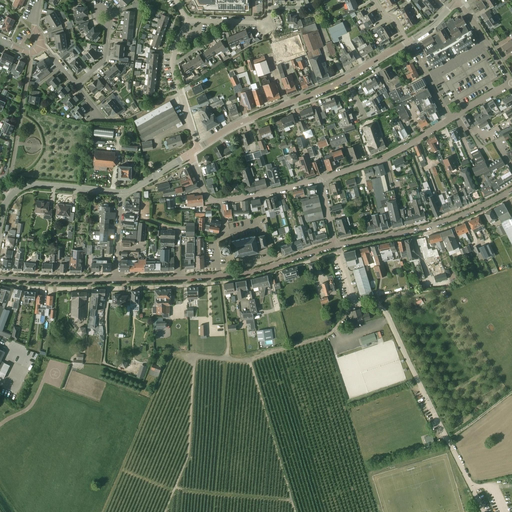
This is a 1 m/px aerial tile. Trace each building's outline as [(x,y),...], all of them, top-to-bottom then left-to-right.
[(14,9),(17,7),(20,9),(22,3),(16,0),(14,0),(12,5),(12,6),(14,9)] [(194,0),(197,6),(203,6),(203,10),(245,11),(245,5),(249,5),(248,0),(194,0)] [(352,9),(357,7),(354,0),(346,3),(349,8),(345,10),(346,13),(342,15),(343,17),(350,14),(349,14),(353,12),(352,9)] [(417,0),(414,2),(415,3),(414,3),(420,10),(424,7),(418,0),(417,1),(417,0)] [(433,13),(439,7),(435,3),(436,2),(433,0),(423,0),(425,1),(423,2),(428,9),(429,8),(433,13)] [(489,5),(494,1),(493,0),(484,0),(482,2),(482,1),(476,5),(480,11),(486,7),(485,6),(488,4),(489,5)] [(84,15),(88,15),(87,7),(81,7),(81,5),(77,5),(77,7),(76,8),(76,12),(74,12),(74,16),(75,16),(76,19),(77,24),(86,21),(84,17),(84,15)] [(402,14),(409,10),(406,5),(399,10),(402,14)] [(49,23),(58,17),(54,11),(53,10),(47,9),(46,16),(47,18),(46,18),(49,23)] [(491,12),(489,9),(482,14),(485,20),(490,27),(494,25),(495,27),(498,24),(497,22),(496,23),(491,16),(492,16),(490,13),(491,12)] [(363,23),(366,21),(374,16),(372,12),(366,15),(363,10),(357,13),(360,19),(361,18),(363,23)] [(409,10),(402,14),(404,18),(412,14),(409,10)] [(4,22),(11,26),(14,20),(14,19),(14,18),(11,14),(8,17),(7,16),(4,22)] [(161,14),(160,17),(161,17),(160,20),(161,20),(168,22),(170,17),(169,17),(164,15),(162,14),(161,14)] [(288,14),(288,22),(287,22),(287,24),(293,24),(293,27),(297,27),(297,26),(303,26),(301,20),(297,20),(297,15),(294,15),(294,14),(288,14)] [(412,14),(404,18),(407,23),(414,18),(412,14)] [(373,27),(371,25),(377,21),(374,16),(366,21),(369,26),(365,28),(367,31),(373,27)] [(58,17),(49,23),(51,27),(52,26),(53,28),(54,30),(62,27),(61,23),(58,17)] [(423,44),(420,46),(428,60),(426,61),(430,67),(430,66),(431,66),(432,67),(476,41),(462,17),(454,21),(453,18),(445,23),(447,26),(453,37),(444,43),(438,33),(432,37),(432,36),(422,42),(423,44)] [(414,18),(407,23),(410,27),(417,23),(414,18)] [(6,33),(6,31),(8,32),(11,26),(4,22),(1,29),(2,30),(2,31),(6,33)] [(89,22),(78,26),(80,31),(84,29),(85,32),(88,34),(87,35),(88,36),(88,39),(92,39),(93,40),(96,42),(100,38),(97,35),(100,32),(94,27),(92,29),(90,28),(90,27),(89,22)] [(342,22),(328,28),(328,29),(333,39),(332,40),(334,44),(339,41),(338,37),(347,33),(346,30),(343,22),(342,22)] [(380,26),(372,30),(374,33),(377,32),(380,36),(391,30),(388,25),(382,28),(380,26)] [(447,26),(437,32),(438,33),(444,43),(453,37),(447,26)] [(55,42),(66,40),(65,33),(63,29),(55,32),(56,34),(55,34),(56,37),(55,37),(55,42)] [(247,31),(246,30),(241,32),(245,40),(246,44),(247,45),(248,46),(250,45),(249,42),(250,40),(249,39),(253,37),(250,30),(247,31)] [(318,30),(303,36),(309,51),(319,48),(323,47),(318,30)] [(383,40),(380,42),(382,45),(389,41),(388,38),(394,35),(391,30),(380,36),(383,40)] [(236,34),(240,42),(245,40),(241,32),(236,34)] [(232,36),(235,44),(240,42),(236,34),(232,36)] [(235,44),(232,36),(227,38),(230,46),(231,48),(236,46),(235,44)] [(66,47),(67,47),(66,40),(55,42),(56,46),(57,46),(57,48),(58,48),(62,53),(66,50),(66,47)] [(216,43),(221,51),(226,48),(221,40),(216,43)] [(511,41),(511,40),(508,42),(509,43),(503,47),(507,54),(511,50),(511,41)] [(115,50),(125,51),(125,45),(130,46),(130,42),(123,41),(123,45),(115,44),(115,50)] [(326,43),(330,56),(336,54),(332,41),(326,43)] [(75,43),(66,50),(68,52),(75,47),(75,43)] [(212,46),(217,53),(221,51),(216,43),(212,46)] [(288,58),(288,57),(294,55),(290,43),(284,45),(284,44),(279,46),(274,48),(278,60),(283,59),(284,59),(288,58)] [(365,44),(363,45),(368,53),(374,50),(370,44),(367,46),(366,43),(365,44)] [(86,59),(89,59),(91,62),(93,60),(96,60),(96,58),(98,56),(96,53),(97,46),(90,45),(90,49),(90,50),(85,54),(87,56),(86,59)] [(361,46),(357,48),(362,57),(362,56),(363,58),(366,56),(365,55),(368,53),(363,45),(361,46)] [(208,49),(213,56),(217,53),(212,46),(208,49)] [(74,57),(78,54),(80,52),(76,47),(70,52),(74,57)] [(148,58),(149,58),(150,58),(158,59),(158,54),(155,53),(154,53),(154,51),(155,51),(150,49),(149,53),(148,53),(148,58)] [(213,56),(208,49),(204,52),(206,55),(208,59),(209,59),(213,56)] [(125,51),(115,50),(114,57),(121,57),(121,61),(128,62),(128,58),(124,58),(125,51)] [(347,54),(346,55),(347,58),(351,63),(357,60),(353,54),(352,51),(347,54)] [(0,66),(2,68),(3,65),(4,64),(8,55),(3,52),(0,58),(0,66)] [(4,64),(3,65),(9,68),(7,70),(10,72),(13,66),(10,64),(14,57),(8,55),(4,64)] [(204,56),(201,58),(199,55),(195,58),(200,65),(204,62),(206,65),(209,64),(204,56)] [(206,55),(204,56),(209,64),(211,66),(213,65),(209,59),(208,59),(206,55)] [(330,73),(328,74),(325,66),(323,67),(322,64),(325,62),(322,55),(310,59),(318,83),(330,78),(330,77),(331,77),(332,76),(331,73),(330,73)] [(344,56),(340,58),(341,61),(345,67),(351,63),(347,58),(346,55),(344,56)] [(191,61),(196,68),(200,65),(195,58),(191,61)] [(83,70),(83,69),(84,68),(76,59),(70,64),(73,68),(72,69),(75,72),(76,71),(78,73),(80,71),(81,71),(83,70)] [(255,69),(252,59),(247,61),(251,71),(255,69)] [(265,59),(254,63),(258,76),(269,72),(270,72),(265,59)] [(13,66),(10,72),(18,75),(20,72),(25,63),(19,60),(16,67),(13,66)] [(41,81),(50,73),(48,70),(47,69),(48,69),(44,60),(37,63),(38,65),(37,66),(40,68),(42,72),(43,71),(44,74),(39,78),(41,81)] [(307,67),(304,60),(297,62),(300,69),(307,67)] [(186,64),(191,71),(196,68),(191,61),(186,64)] [(115,64),(110,68),(116,76),(118,78),(126,72),(126,67),(129,67),(129,63),(123,63),(122,68),(120,70),(115,64)] [(411,73),(406,75),(408,78),(411,77),(413,79),(415,78),(419,76),(416,70),(412,63),(407,66),(411,73)] [(189,76),(188,74),(191,71),(186,64),(182,67),(184,70),(181,72),(186,79),(189,76)] [(281,64),(277,65),(281,79),(288,95),(297,91),(292,79),(293,79),(292,75),(285,77),(281,64)] [(382,71),(387,81),(394,77),(389,67),(382,71)] [(107,75),(105,78),(106,79),(107,80),(112,86),(114,83),(113,82),(114,81),(114,80),(113,79),(116,76),(110,68),(105,72),(107,75)] [(309,76),(308,74),(303,76),(304,78),(308,87),(313,85),(309,76)] [(61,82),(62,81),(58,75),(55,78),(53,75),(45,81),(49,86),(52,84),(54,87),(58,84),(61,84),(61,82)] [(230,78),(233,86),(239,83),(236,77),(236,75),(235,75),(230,78)] [(106,82),(103,84),(98,78),(93,82),(100,90),(100,91),(105,87),(109,92),(112,90),(106,82)] [(304,78),(299,80),(303,89),(308,87),(304,78)] [(379,79),(376,81),(374,78),(371,79),(371,78),(368,80),(373,88),(378,85),(379,86),(382,85),(379,79)] [(417,90),(418,93),(428,88),(427,87),(427,86),(426,85),(423,78),(407,86),(410,94),(417,90)] [(369,93),(368,91),(373,88),(368,80),(366,81),(367,82),(364,84),(365,87),(363,89),(366,94),(369,93)] [(269,102),(281,97),(275,81),(263,86),(269,102)] [(100,90),(93,82),(88,86),(95,94),(100,90)] [(201,84),(192,88),(195,95),(204,90),(201,84)] [(61,85),(54,91),(52,93),(53,94),(55,92),(58,96),(60,94),(63,97),(66,94),(69,94),(69,92),(70,91),(70,90),(71,90),(68,87),(68,88),(66,85),(63,88),(61,85)] [(153,92),(155,92),(155,86),(148,85),(144,85),(143,93),(153,95),(153,92)] [(250,90),(249,87),(247,87),(241,89),(240,90),(241,93),(245,106),(247,106),(248,110),(254,107),(253,104),(255,104),(250,90)] [(257,106),(264,104),(259,88),(252,90),(257,106)] [(430,97),(432,96),(428,88),(418,93),(412,96),(416,106),(423,102),(422,100),(429,96),(430,97)] [(39,104),(40,97),(38,97),(39,91),(33,90),(32,96),(30,96),(29,102),(39,104)] [(396,90),(389,93),(392,101),(400,97),(396,90)] [(370,101),(372,104),(370,105),(372,107),(380,102),(377,97),(378,96),(377,93),(371,96),(373,99),(370,101)] [(113,94),(108,98),(110,101),(104,106),(108,111),(118,103),(114,98),(115,96),(113,94)] [(205,94),(196,98),(199,104),(208,100),(205,94)] [(501,111),(511,104),(511,95),(511,94),(502,100),(506,105),(502,107),(501,105),(498,107),(501,111)] [(78,100),(79,100),(77,97),(76,98),(74,95),(71,98),(69,95),(62,101),(66,106),(68,104),(71,107),(79,101),(78,100)] [(437,105),(434,100),(434,99),(433,97),(432,96),(430,97),(429,96),(422,100),(423,102),(416,106),(420,112),(424,110),(425,112),(437,105)] [(338,100),(335,101),(334,97),(331,99),(330,98),(328,98),(331,107),(337,105),(337,107),(338,107),(339,109),(342,108),(341,106),(340,106),(338,100)] [(326,111),(325,109),(331,107),(328,98),(325,99),(326,100),(322,101),(323,105),(320,106),(322,112),(326,111)] [(409,117),(403,105),(413,101),(411,98),(395,106),(396,109),(395,109),(398,115),(399,114),(401,120),(409,117)] [(222,99),(209,105),(211,109),(216,107),(220,105),(221,106),(224,104),(222,99)] [(178,128),(183,125),(170,101),(134,121),(142,135),(140,136),(142,140),(144,139),(146,141),(176,124),(178,128)] [(493,101),(487,104),(489,106),(491,109),(492,109),(496,112),(496,113),(495,114),(500,111),(493,101)] [(377,112),(378,114),(381,113),(386,110),(385,107),(383,108),(380,102),(372,107),(373,109),(374,109),(376,112),(377,112)] [(118,111),(120,114),(126,109),(123,106),(122,108),(118,103),(108,111),(112,116),(118,111)] [(232,105),(232,107),(229,109),(231,116),(238,114),(236,108),(235,104),(232,105)] [(493,115),(492,113),(490,110),(486,105),(485,104),(480,107),(484,112),(479,115),(477,113),(473,115),(469,117),(475,126),(479,124),(486,120),(486,119),(493,115)] [(86,112),(87,111),(83,105),(80,108),(78,105),(70,111),(74,116),(77,114),(79,117),(83,114),(86,114),(86,112)] [(209,105),(199,111),(204,120),(201,121),(207,131),(219,123),(211,109),(209,105)] [(438,112),(439,111),(437,105),(425,112),(424,110),(420,112),(420,113),(421,112),(422,114),(416,118),(421,127),(428,123),(426,120),(428,119),(429,120),(432,119),(433,121),(440,117),(438,112)] [(311,108),(300,112),(303,119),(314,115),(316,122),(313,123),(315,127),(324,124),(322,119),(321,116),(319,108),(312,110),(311,108)] [(342,119),(352,116),(351,113),(350,114),(349,110),(346,111),(345,108),(338,110),(339,113),(340,113),(342,119)] [(467,127),(470,125),(472,128),(474,127),(467,114),(462,118),(467,127)] [(281,119),(284,128),(286,131),(289,130),(290,129),(289,126),(296,124),(292,115),(281,119)] [(352,116),(342,119),(340,119),(345,133),(355,130),(354,125),(352,125),(351,123),(353,122),(352,118),(353,118),(352,116)] [(1,131),(9,135),(14,125),(9,123),(11,120),(6,118),(4,123),(5,124),(1,131)] [(398,131),(402,138),(408,135),(404,128),(400,120),(397,121),(401,130),(398,131)] [(486,120),(479,124),(478,125),(480,129),(489,124),(486,120)] [(368,143),(369,147),(368,147),(371,154),(386,148),(382,138),(376,123),(363,127),(366,136),(368,143)] [(511,125),(498,132),(500,136),(503,135),(503,136),(508,133),(511,131),(511,125)] [(272,134),(269,126),(259,130),(262,138),(269,135),(270,139),(273,137),(272,134)] [(306,139),(313,136),(311,129),(303,132),(306,139)] [(456,129),(450,133),(454,142),(461,139),(456,129)] [(251,144),(247,133),(242,135),(245,146),(251,144)] [(344,133),(329,138),(332,147),(347,142),(344,133)] [(443,161),(443,160),(438,150),(434,143),(438,141),(434,135),(426,140),(430,146),(434,152),(439,163),(443,161)] [(170,149),(183,144),(180,136),(167,140),(170,149)] [(307,147),(304,136),(296,138),(299,149),(307,147)] [(328,145),(326,139),(325,139),(324,137),(320,138),(321,141),(317,143),(319,149),(328,145)] [(268,153),(263,139),(257,142),(260,150),(261,150),(262,155),(268,153)] [(229,147),(223,150),(221,145),(214,149),(219,159),(225,155),(226,156),(232,153),(229,147)] [(348,148),(352,160),(354,160),(354,161),(358,159),(358,158),(361,157),(357,145),(348,148)] [(420,164),(425,162),(422,154),(418,145),(415,147),(420,161),(419,161),(420,164)] [(332,152),(334,157),(335,160),(336,163),(338,162),(337,159),(344,157),(341,149),(332,152)] [(245,155),(247,161),(262,156),(260,150),(245,155)] [(484,197),(494,192),(488,179),(487,177),(492,175),(485,162),(486,162),(479,150),(471,154),(476,165),(471,168),(476,176),(482,173),(486,181),(484,182),(486,185),(481,188),(481,189),(481,190),(484,197)] [(114,168),(115,153),(95,151),(94,166),(114,168)] [(285,160),(288,170),(293,168),(291,163),(292,163),(293,164),(298,160),(296,154),(289,154),(284,156),(285,160)] [(315,175),(309,154),(299,158),(304,172),(306,178),(315,175)] [(201,162),(206,165),(207,165),(211,162),(211,161),(210,156),(209,156),(204,155),(203,156),(201,161),(201,162)] [(256,158),(259,167),(265,165),(263,156),(256,158)] [(454,161),(452,156),(443,160),(443,161),(448,171),(457,168),(454,161)] [(335,160),(334,157),(324,160),(327,170),(328,171),(337,168),(336,163),(335,160)] [(403,157),(393,162),(396,170),(397,171),(398,171),(399,171),(400,170),(400,169),(400,168),(400,167),(405,165),(405,166),(409,164),(407,158),(404,159),(403,157)] [(493,176),(488,179),(494,192),(500,189),(498,186),(499,185),(501,188),(506,185),(511,181),(511,171),(507,164),(505,165),(501,158),(487,166),(493,176)] [(323,172),(319,160),(312,162),(317,175),(323,172)] [(211,164),(201,167),(204,175),(214,172),(211,164)] [(248,167),(245,168),(244,164),(240,165),(241,169),(244,179),(242,180),(244,185),(246,193),(256,190),(253,182),(248,167)] [(374,167),(377,177),(386,174),(383,164),(374,167)] [(131,180),(132,167),(119,166),(119,179),(131,180)] [(192,184),(197,182),(189,167),(184,170),(187,177),(180,180),(182,187),(192,184)] [(270,181),(272,187),(280,184),(279,179),(276,167),(267,170),(270,181)] [(461,173),(463,180),(467,187),(469,193),(477,189),(467,167),(459,170),(461,173)] [(368,176),(374,174),(372,168),(364,170),(366,177),(365,177),(366,181),(370,180),(368,176)] [(209,190),(211,194),(220,191),(215,177),(212,179),(213,181),(206,183),(209,190)] [(371,179),(378,208),(378,209),(383,207),(387,206),(393,228),(403,225),(399,210),(397,200),(396,200),(394,190),(384,192),(380,177),(371,179)] [(255,179),(255,181),(253,182),(256,190),(257,190),(267,188),(265,179),(259,180),(258,178),(255,179)] [(348,188),(356,185),(354,179),(346,181),(348,188)] [(158,185),(159,192),(163,191),(182,187),(180,180),(169,183),(169,182),(158,185)] [(462,189),(464,195),(468,204),(473,202),(469,193),(467,187),(463,180),(460,181),(458,181),(459,184),(461,183),(462,185),(460,185),(462,189)] [(427,181),(422,183),(424,188),(426,194),(427,194),(428,194),(429,196),(427,197),(429,201),(429,202),(435,217),(440,215),(432,195),(432,194),(427,181)] [(182,187),(163,191),(164,196),(176,193),(185,191),(185,193),(187,192),(188,193),(199,188),(199,187),(197,182),(192,184),(182,187)] [(239,191),(238,183),(230,184),(231,193),(239,191)] [(334,196),(339,194),(340,198),(345,197),(343,190),(341,190),(339,183),(336,184),(336,183),(334,184),(333,184),(331,185),(334,196)] [(317,186),(312,187),(307,188),(308,196),(318,195),(317,186)] [(455,187),(450,189),(453,196),(452,196),(457,208),(463,206),(459,196),(458,193),(455,187)] [(303,189),(293,191),(294,197),(295,201),(298,200),(298,197),(305,195),(303,189)] [(468,204),(464,195),(462,189),(459,191),(461,196),(459,196),(463,206),(465,205),(468,204)] [(416,190),(407,193),(410,203),(412,203),(414,212),(412,213),(413,214),(412,215),(414,222),(417,222),(418,221),(426,219),(427,218),(425,217),(424,212),(425,212),(425,211),(424,207),(423,207),(422,207),(420,198),(418,198),(416,190)] [(447,203),(450,211),(451,210),(457,208),(452,196),(452,195),(449,196),(448,195),(449,194),(447,190),(444,191),(447,198),(448,202),(447,203)] [(422,191),(420,192),(424,204),(426,203),(427,203),(428,203),(429,202),(429,201),(427,197),(426,194),(422,192),(422,191)] [(435,194),(432,195),(440,215),(444,213),(440,202),(438,202),(435,194)] [(442,194),(438,196),(439,198),(440,202),(444,213),(450,211),(447,203),(444,204),(443,202),(445,201),(442,194)] [(188,204),(203,202),(202,195),(195,196),(195,195),(187,195),(188,204)] [(271,198),(274,208),(274,211),(280,210),(281,214),(284,213),(282,207),(279,208),(279,207),(276,197),(271,198)] [(300,199),(301,201),(306,223),(324,219),(318,197),(308,199),(308,198),(300,199)] [(125,211),(135,211),(139,211),(139,205),(139,199),(135,198),(134,203),(132,203),(132,205),(132,203),(131,202),(125,201),(125,211)] [(268,209),(268,210),(265,211),(267,217),(270,216),(269,213),(274,211),(274,208),(271,198),(266,199),(268,209)] [(252,204),(250,204),(251,212),(255,211),(258,211),(258,210),(257,207),(261,206),(260,200),(260,199),(251,201),(252,204)] [(44,218),(51,219),(52,210),(48,209),(49,203),(37,201),(36,210),(41,211),(41,213),(45,213),(44,218)] [(494,208),(499,218),(509,214),(504,203),(503,204),(502,203),(501,204),(500,205),(494,208)] [(69,216),(69,221),(73,222),(74,213),(70,213),(71,206),(58,204),(56,215),(62,216),(62,215),(69,216)] [(232,216),(231,212),(233,212),(233,211),(234,211),(234,209),(231,209),(231,210),(229,210),(228,204),(223,204),(224,212),(225,217),(232,216)] [(341,204),(339,204),(331,207),(333,212),(343,209),(341,204)] [(99,214),(102,215),(116,216),(116,213),(110,212),(110,207),(102,206),(102,211),(99,211),(99,214)] [(404,207),(405,208),(399,210),(403,225),(409,224),(406,208),(406,206),(404,207)] [(385,213),(383,207),(378,209),(378,208),(376,208),(378,213),(382,230),(389,228),(385,213)] [(489,222),(490,222),(492,224),(495,222),(494,220),(496,219),(491,210),(490,211),(489,210),(488,211),(488,212),(485,213),(489,222)] [(134,221),(137,221),(139,212),(139,211),(135,211),(134,215),(125,214),(124,220),(134,221)] [(375,231),(371,215),(370,212),(363,213),(366,226),(367,226),(368,233),(369,232),(369,233),(372,233),(372,232),(375,231)] [(371,215),(375,231),(382,230),(378,213),(371,215)] [(502,224),(511,219),(510,218),(511,217),(509,214),(499,218),(502,222),(502,224)] [(101,223),(109,224),(109,219),(115,219),(116,216),(102,215),(101,223)] [(301,225),(298,226),(298,227),(299,230),(299,231),(301,238),(300,239),(303,248),(311,245),(312,244),(308,230),(304,215),(299,217),(301,225)] [(475,218),(474,219),(479,231),(485,228),(483,224),(479,216),(478,217),(477,216),(476,217),(476,218),(475,218)] [(511,216),(511,217),(510,218),(511,219),(502,224),(511,243),(511,216)] [(340,238),(352,235),(350,230),(349,225),(350,225),(348,217),(336,220),(340,238)] [(220,228),(210,226),(210,225),(205,225),(205,218),(199,218),(199,230),(205,230),(219,233),(220,228)] [(221,220),(212,219),(211,225),(220,227),(221,220)] [(479,231),(474,219),(472,220),(471,220),(470,220),(469,221),(468,221),(472,229),(474,233),(479,231)] [(134,221),(124,220),(123,230),(133,231),(137,231),(138,222),(134,221)] [(145,241),(146,223),(138,222),(137,241),(145,241)] [(315,222),(312,223),(314,232),(315,232),(316,236),(318,243),(323,241),(321,234),(320,231),(317,232),(316,228),(315,222)] [(320,229),(319,229),(320,231),(321,234),(323,241),(328,240),(327,232),(326,227),(325,222),(322,223),(323,228),(320,229)] [(109,224),(101,223),(100,232),(114,233),(114,229),(108,229),(109,224)] [(465,238),(466,240),(468,239),(465,232),(468,231),(465,223),(464,223),(462,224),(460,225),(465,238)] [(496,227),(500,235),(505,233),(501,224),(496,227)] [(463,238),(465,238),(460,225),(458,226),(457,226),(455,227),(456,227),(455,228),(458,235),(461,234),(463,238)] [(186,236),(194,236),(194,227),(186,227),(186,236)] [(297,240),(292,242),(296,251),(303,248),(300,239),(301,238),(299,231),(299,230),(298,227),(294,228),(295,232),(297,237),(296,237),(297,240)] [(311,229),(308,230),(312,244),(318,243),(316,236),(315,232),(314,232),(312,233),(311,229)] [(441,233),(440,233),(443,241),(443,240),(446,247),(447,247),(448,251),(455,249),(456,253),(460,251),(458,247),(454,237),(455,237),(452,229),(451,229),(449,230),(448,230),(447,230),(445,231),(443,232),(441,233)] [(175,230),(161,230),(157,230),(157,236),(161,236),(161,238),(175,238),(175,230)] [(96,231),(95,239),(99,240),(99,242),(98,241),(97,246),(107,246),(113,247),(113,241),(107,240),(108,236),(114,236),(114,233),(100,232),(96,231)] [(137,231),(133,231),(132,236),(130,236),(130,239),(123,238),(122,246),(130,247),(131,244),(134,244),(135,243),(136,243),(137,231)] [(5,245),(14,247),(15,238),(14,238),(15,233),(10,232),(9,234),(8,234),(8,237),(7,237),(5,245)] [(429,236),(429,237),(431,243),(434,242),(435,242),(435,243),(436,243),(438,250),(445,247),(443,241),(440,233),(434,235),(432,235),(430,236),(429,236)] [(259,237),(255,237),(258,247),(261,246),(261,248),(267,246),(265,235),(259,236),(259,237)] [(194,259),(194,245),(195,245),(195,236),(194,236),(186,236),(180,236),(180,245),(187,245),(186,252),(185,252),(186,257),(186,259),(185,259),(185,269),(195,268),(194,259)] [(235,257),(259,252),(258,247),(255,237),(255,236),(232,242),(235,257)] [(434,258),(439,256),(437,249),(432,250),(432,248),(428,249),(427,245),(428,245),(425,237),(417,239),(419,247),(421,253),(422,252),(424,259),(434,256),(434,258)] [(161,239),(160,246),(161,246),(161,249),(161,257),(160,270),(163,270),(165,270),(170,270),(174,270),(174,263),(174,258),(169,258),(169,249),(169,246),(169,247),(175,247),(175,239),(161,239)] [(404,240),(406,251),(407,253),(407,256),(409,262),(412,262),(418,280),(425,278),(421,264),(417,265),(416,258),(414,251),(415,251),(414,251),(414,248),(412,239),(411,239),(405,240),(404,240)] [(402,258),(407,256),(407,253),(406,251),(404,240),(404,241),(403,240),(402,241),(401,241),(398,242),(400,251),(402,258)] [(230,242),(229,241),(228,242),(221,243),(220,243),(219,244),(220,245),(222,252),(221,253),(223,254),(223,253),(230,251),(231,252),(232,250),(231,249),(230,243),(230,242)] [(292,242),(281,247),(284,255),(296,251),(292,242)] [(393,242),(389,243),(391,250),(392,253),(395,252),(396,255),(398,255),(397,251),(395,249),(394,245),(395,244),(394,242),(393,242)] [(380,245),(378,245),(382,260),(387,259),(387,256),(392,255),(392,253),(391,250),(389,243),(385,244),(384,244),(381,245),(380,245)] [(370,247),(368,248),(370,256),(373,255),(376,266),(374,266),(377,278),(387,276),(382,260),(378,245),(375,246),(374,246),(371,247),(370,247)] [(482,246),(479,248),(484,259),(487,257),(490,255),(490,254),(486,245),(482,246)] [(13,270),(14,270),(14,271),(16,271),(16,270),(18,271),(19,271),(20,271),(21,271),(22,266),(23,259),(24,259),(24,253),(25,253),(25,249),(24,249),(18,248),(18,252),(17,252),(16,259),(16,258),(15,265),(14,265),(13,270)] [(363,249),(360,250),(362,257),(365,267),(367,267),(367,264),(372,263),(370,256),(368,248),(364,248),(363,249)] [(2,269),(10,270),(13,251),(7,250),(6,257),(8,257),(7,259),(4,259),(2,269)] [(83,254),(83,250),(72,250),(70,272),(81,273),(83,254)] [(348,252),(343,253),(346,261),(347,262),(348,268),(348,269),(349,269),(349,270),(350,270),(351,270),(352,271),(353,271),(360,294),(371,291),(366,271),(365,267),(362,257),(357,258),(355,250),(350,251),(349,251),(348,252)] [(31,260),(27,263),(25,262),(24,270),(34,271),(36,261),(36,260),(40,260),(41,253),(36,253),(35,257),(32,256),(31,260)] [(42,272),(52,272),(53,264),(52,264),(52,262),(56,262),(56,254),(52,254),(52,259),(50,259),(50,262),(49,264),(43,264),(42,272)] [(145,269),(145,271),(148,271),(149,271),(154,271),(154,261),(155,258),(154,258),(149,258),(149,260),(146,260),(146,262),(145,262),(145,269)] [(92,271),(100,271),(100,269),(103,269),(103,260),(92,260),(92,263),(92,271)] [(103,269),(103,271),(112,272),(112,263),(107,263),(107,260),(103,260),(103,269)] [(128,264),(127,260),(121,260),(121,271),(129,272),(129,271),(130,264),(128,264)] [(130,264),(129,271),(139,271),(139,260),(127,260),(128,264),(130,264)] [(60,272),(61,272),(62,273),(63,273),(64,272),(67,272),(67,268),(70,268),(70,264),(70,261),(61,261),(61,263),(60,272)] [(315,262),(308,264),(311,273),(317,272),(315,262)] [(300,277),(297,266),(282,270),(285,281),(300,277)] [(268,275),(258,278),(259,283),(260,283),(261,286),(262,290),(259,291),(260,297),(263,297),(264,296),(265,287),(270,286),(270,284),(268,275)] [(336,290),(333,279),(334,279),(332,275),(327,277),(329,282),(322,283),(324,288),(322,288),(323,292),(324,291),(325,295),(330,293),(329,292),(336,290)] [(447,280),(445,275),(435,278),(437,283),(447,280)] [(258,278),(251,279),(253,288),(258,286),(259,291),(262,290),(261,286),(260,283),(259,283),(258,278)] [(281,288),(280,283),(277,283),(276,279),(273,279),(273,284),(274,284),(275,289),(281,288)] [(246,281),(236,282),(238,298),(246,297),(245,290),(247,289),(246,281)] [(0,317),(4,308),(5,308),(10,293),(11,288),(2,285),(1,290),(1,291),(0,294),(0,300),(3,302),(2,306),(0,305),(0,317)] [(198,287),(187,288),(187,299),(190,303),(191,302),(190,299),(198,299),(198,287)] [(20,299),(22,290),(14,289),(12,297),(15,298),(14,303),(13,302),(12,307),(18,309),(19,304),(18,304),(20,299)] [(105,289),(92,289),(92,296),(91,296),(90,308),(104,309),(105,295),(105,289)] [(163,305),(162,305),(162,312),(162,313),(170,313),(170,305),(171,305),(171,289),(163,290),(163,305)] [(161,290),(155,290),(155,306),(156,306),(156,313),(162,313),(162,312),(162,305),(163,305),(163,290),(162,290),(161,290)] [(36,292),(25,291),(24,304),(28,304),(28,302),(29,299),(35,300),(36,292)] [(132,291),(132,295),(131,295),(131,298),(130,298),(129,305),(130,305),(130,309),(139,310),(139,303),(139,291),(132,291)] [(87,292),(72,292),(72,300),(71,316),(85,317),(85,299),(87,299),(87,292)] [(45,312),(45,315),(48,316),(48,313),(49,309),(52,309),(52,305),(53,296),(52,296),(52,295),(49,295),(47,295),(47,304),(46,306),(46,309),(46,312),(45,312)] [(113,303),(114,303),(114,304),(117,304),(117,305),(129,305),(130,298),(131,298),(131,295),(127,295),(127,296),(120,296),(120,295),(113,295),(113,303)] [(321,304),(329,302),(327,296),(319,299),(321,304)] [(257,305),(256,298),(254,299),(254,298),(250,299),(247,300),(249,310),(240,311),(241,320),(254,319),(253,313),(259,312),(257,305)] [(4,309),(0,319),(0,330),(2,332),(10,311),(4,309)] [(362,316),(360,309),(351,311),(352,313),(348,314),(351,324),(370,319),(369,313),(362,316)] [(14,326),(11,337),(17,339),(20,328),(14,326)] [(80,328),(78,333),(82,336),(86,333),(85,329),(80,328)] [(269,329),(258,331),(259,341),(270,339),(269,329)] [(374,333),(360,337),(363,345),(377,340),(376,340),(374,333)] [(0,376),(3,379),(6,374),(10,365),(1,361),(3,357),(6,358),(7,354),(5,353),(5,352),(0,349),(0,338),(1,338),(0,337),(0,376)] [(73,360),(73,364),(82,365),(83,355),(77,354),(77,360),(73,360)] [(162,367),(152,364),(151,369),(156,371),(155,375),(159,376),(162,367)] [(137,377),(143,379),(146,370),(140,368),(137,377)] [(432,435),(424,437),(427,448),(430,447),(429,444),(434,442),(432,435)]
